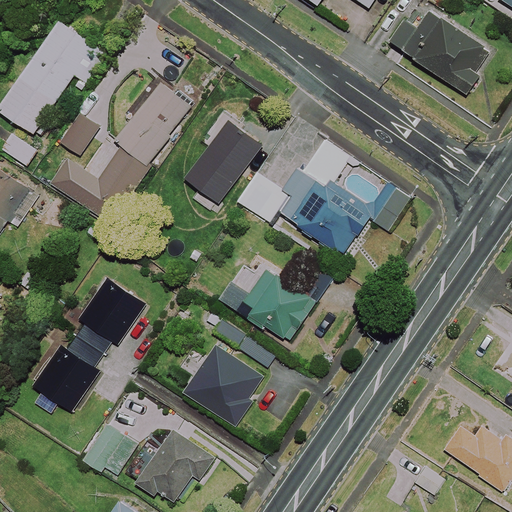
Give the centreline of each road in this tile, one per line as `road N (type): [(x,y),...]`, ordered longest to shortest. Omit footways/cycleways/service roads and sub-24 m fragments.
road 1 (secondary): [(285,511),(491,202)]
road 2 (residential): [(491,202),(212,0)]
